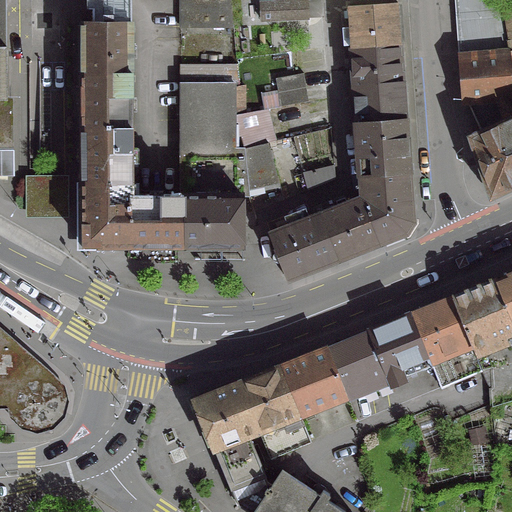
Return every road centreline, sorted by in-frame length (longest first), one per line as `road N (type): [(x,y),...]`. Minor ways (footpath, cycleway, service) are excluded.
road 1 (primary): [(131,329),(201,338),(272,325),(475,238)]
road 2 (residential): [(475,238),(430,117),(421,0)]
road 3 (residential): [(35,0),(34,200)]
road 4 (primary): [(0,263),(131,329)]
road 5 (residential): [(95,445),(121,400),(131,329)]
